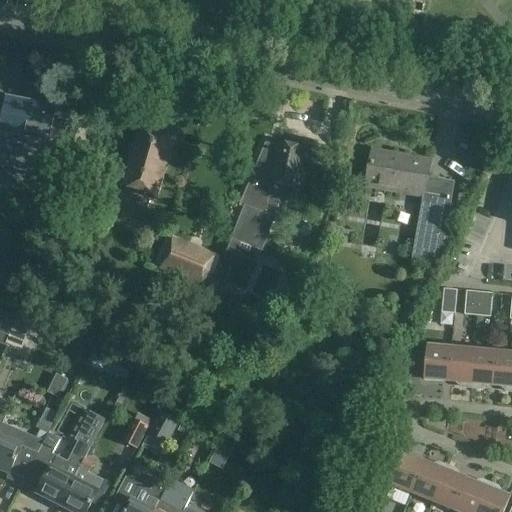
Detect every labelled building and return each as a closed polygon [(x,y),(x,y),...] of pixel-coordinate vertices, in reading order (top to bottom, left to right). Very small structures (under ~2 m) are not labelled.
[(45,157),(60,159),(68,116),(56,114),(57,108),(6,97),(3,113),(0,112),(0,160),(11,162),(12,158),(18,159),(29,161),(33,142),(47,145),(45,157)] [(158,199),(169,161),(175,140),(138,129),(120,188),(158,199)] [(310,150),(277,143),(277,146),(267,144),(241,206),(244,207),(231,241),(262,252),(276,219),(280,200),(269,197),(272,184),(302,190),(310,150)] [(437,267),(453,232),(447,232),(455,183),(427,178),(430,163),(372,153),(366,188),(423,198),(412,262),(437,267)] [(229,216),(220,200),(202,204),(200,222),(217,230),(229,216)] [(172,238),(158,270),(203,289),(216,256),(172,238)] [(237,287),(215,277),(207,295),(228,305),(237,287)] [(455,315),(457,292),(444,291),(442,314),(455,315)] [(477,317),(480,294),(467,293),(464,316),(477,317)] [(480,294),(477,317),(490,318),(492,295),(480,294)] [(0,329),(11,334),(18,318),(0,311),(0,329)] [(28,331),(35,334),(42,319),(22,311),(19,319),(18,318),(11,334),(8,342),(21,347),(28,331)] [(406,318),(389,315),(387,328),(403,331),(406,318)] [(370,346),(355,338),(343,362),(359,370),(370,346)] [(92,352),(129,367),(133,358),(97,342),(92,352)] [(449,383),(452,349),(429,347),(426,381),(449,383)] [(392,355),(376,348),(369,363),(386,370),(392,355)] [(452,349),(449,383),(458,384),(463,389),(471,389),(475,351),(452,349)] [(475,351),(471,389),(480,390),(486,387),(494,388),(497,353),(475,351)] [(511,354),(497,353),(494,388),(502,388),(508,393),(511,393),(511,354)] [(63,402),(73,383),(62,377),(52,396),(63,402)] [(195,387),(179,379),(168,402),(184,410),(195,387)] [(148,434),(167,444),(179,422),(160,412),(148,434)] [(133,419),(120,442),(123,443),(114,460),(127,467),(136,450),(137,451),(149,428),(133,419)] [(22,489),(49,435),(48,435),(44,442),(4,425),(0,433),(0,471),(10,476),(10,475),(24,480),(20,488),(22,489)] [(61,508),(87,457),(86,457),(90,449),(77,443),(67,463),(53,455),(60,441),(49,435),(22,489),(36,496),(37,494),(38,495),(61,508)] [(222,440),(216,451),(224,457),(231,446),(222,440)] [(412,495),(425,463),(403,454),(390,486),(412,495)] [(87,457),(61,508),(69,511),(88,511),(98,494),(97,494),(103,482),(89,474),(95,461),(87,457)] [(433,503),(448,468),(440,465),(433,466),(425,463),(412,495),(433,503)] [(454,511),(467,480),(459,477),(456,471),(448,468),(433,503),(454,511)] [(454,511),(478,511),(490,485),(482,482),(475,483),(467,480),(454,511)] [(156,511),(162,501),(164,501),(170,488),(158,482),(152,494),(140,488),(127,511),(156,511)] [(490,485),(478,511),(504,511),(510,498),(502,494),(498,488),(490,485)] [(184,511),(194,494),(184,489),(175,507),(164,501),(162,501),(156,511),(184,511)] [(20,502),(17,511),(33,511),(35,506),(20,502)]
